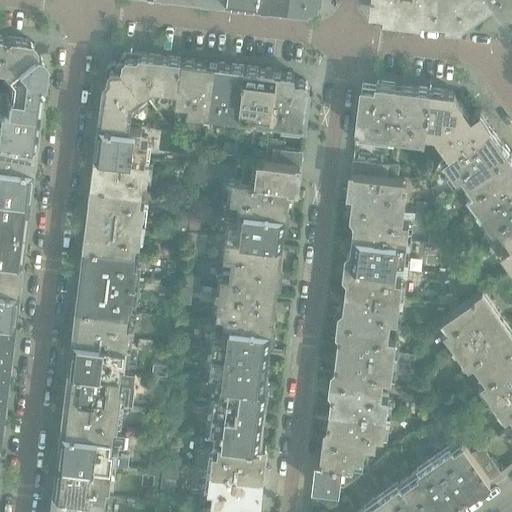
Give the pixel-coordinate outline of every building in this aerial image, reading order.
[(436,17),(438,0),(372,0),(371,9),(385,11),(385,15),(421,20),(421,15),(436,17)] [(511,0),(438,0),(436,17),(449,18),(448,23),(461,25),(462,23),(493,0),(494,0),(501,10),(511,2),(511,0)] [(32,51),(33,45),(29,39),(0,35),(0,65),(3,66),(5,70),(32,51)] [(0,134),(33,139),(40,77),(43,57),(38,52),(32,51),(5,70),(11,78),(9,92),(0,91),(0,134)] [(134,99),(155,85),(178,88),(182,57),(127,51),(121,55),(120,59),(116,62),(112,62),(107,66),(100,121),(131,124),(134,99)] [(240,120),(246,65),(182,57),(178,88),(176,102),(188,104),(187,113),(202,115),(201,124),(200,123),(199,127),(197,127),(194,151),(212,153),(213,153),(216,126),(217,117),(240,120)] [(305,128),(310,86),(305,80),(294,79),(293,73),(274,71),(273,68),(246,65),(240,120),(305,128)] [(424,130),(429,88),(377,81),(376,86),(362,84),(357,129),(392,133),(423,137),(424,130)] [(511,153),(480,110),(471,117),(454,92),(454,91),(429,88),(424,130),(435,131),(452,155),(447,159),(459,175),(464,172),(470,182),(511,153)] [(146,158),(148,139),(139,138),(141,126),(131,124),(100,121),(93,182),(143,188),(144,178),(148,178),(151,159),(146,158)] [(0,161),(30,165),(33,139),(0,134),(0,161)] [(225,141),(224,152),(234,154),(236,142),(225,141)] [(298,185),(302,148),(274,146),(268,145),(266,160),(246,157),(244,178),(289,184),(298,185)] [(209,174),(212,153),(194,151),(186,150),(195,165),(194,172),(209,174)] [(511,155),(511,153),(470,182),(477,192),(473,195),(484,212),(495,228),(500,224),(507,234),(511,230),(511,155)] [(352,171),(375,174),(376,166),(378,166),(379,162),(354,159),(352,171)] [(0,224),(22,227),(30,165),(0,161),(0,224)] [(376,166),(375,174),(388,175),(389,163),(379,162),(378,166),(376,166)] [(389,163),(388,175),(398,177),(399,165),(389,163)] [(403,210),(406,189),(401,188),(402,177),(398,177),(388,175),(375,174),(352,171),(350,190),(356,190),(354,203),(403,210)] [(208,184),(209,174),(194,172),(193,182),(208,184)] [(287,200),(288,188),(289,184),(244,178),(235,177),(232,195),(228,195),(227,206),(288,212),(289,203),(287,200)] [(143,217),(146,198),(141,198),(143,188),(93,182),(85,245),(134,251),(136,241),(140,241),(143,217)] [(444,192),(435,199),(438,202),(447,196),(444,192)] [(417,201),(416,210),(429,211),(430,202),(417,201)] [(403,259),(408,220),(414,221),(416,211),(403,210),(354,203),(353,214),(357,218),(353,248),(348,251),(347,262),(408,269),(409,259),(403,259)] [(284,224),(287,221),(288,212),(227,206),(226,216),(230,216),(225,254),(232,254),(231,265),(281,270),(282,261),(280,257),(284,224)] [(465,221),(474,215),(472,211),(453,223),(456,227),(465,221)] [(202,230),(203,216),(191,214),(189,229),(202,230)] [(165,230),(166,223),(156,222),(155,229),(165,230)] [(0,287),(15,290),(22,227),(0,224),(0,287)] [(511,230),(507,234),(511,241),(511,243),(503,250),(511,262),(511,230)] [(133,303),(137,262),(133,261),(134,251),(85,245),(77,307),(127,313),(129,302),(133,303)] [(198,259),(198,250),(186,250),(186,259),(198,259)] [(408,318),(411,299),(398,297),(400,278),(407,278),(408,269),(347,262),(345,272),(349,276),(348,287),(346,306),(341,309),(340,320),(389,325),(390,315),(396,316),(408,318)] [(273,315),(274,301),(277,282),(280,279),(281,270),(231,265),(230,274),(222,273),(218,310),(225,312),(224,321),(274,327),(275,318),(273,315)] [(473,271),(454,285),(457,296),(480,280),(473,271)] [(182,287),(180,303),(191,304),(192,288),(193,287),(182,286),(182,287)] [(0,349),(7,350),(15,290),(0,287),(0,349)] [(511,344),(511,328),(500,312),(482,287),(443,314),(449,325),(446,328),(468,360),(472,357),(479,367),(511,344)] [(452,304),(453,296),(439,294),(438,302),(452,304)] [(436,303),(436,311),(446,312),(447,304),(436,303)] [(125,364),(130,324),(126,323),(127,313),(77,307),(70,368),(120,373),(121,363),(125,364)] [(389,374),(393,336),(388,335),(389,325),(340,320),(339,329),(341,332),(339,348),(337,366),(334,369),(332,378),(382,384),(384,373),(389,374)] [(270,339),(273,336),(274,327),(224,321),(223,331),(215,330),(211,368),(218,369),(217,379),(220,380),(267,385),(268,375),(266,372),(270,339)] [(511,344),(479,367),(486,377),(481,379),(504,412),(508,409),(511,414),(511,344)] [(439,356),(447,351),(445,348),(437,353),(439,356)] [(443,361),(450,356),(447,351),(439,356),(443,361)] [(121,399),(123,384),(119,384),(120,373),(70,368),(62,427),(112,434),(114,425),(117,426),(119,409),(155,411),(155,407),(145,406),(146,401),(131,399),(131,400),(121,399)] [(385,409),(387,394),(381,394),(382,384),(332,378),(331,387),(334,390),(330,425),(326,427),(325,436),(365,441),(365,440),(375,441),(377,431),(382,432),(384,419),(398,420),(399,410),(385,409)] [(263,414),(267,385),(220,380),(219,388),(215,388),(213,407),(263,414)] [(476,408),(486,401),(483,397),(473,404),(476,408)] [(479,412),(488,405),(486,401),(476,408),(479,412)] [(261,432),(263,417),(263,414),(213,407),(211,427),(215,427),(214,437),(219,438),(262,443),(263,434),(261,432)] [(62,427),(55,489),(105,495),(107,484),(110,484),(112,469),(113,464),(123,466),(128,466),(130,455),(114,453),(115,447),(124,448),(124,447),(127,448),(129,436),(112,434),(62,427)] [(362,463),(365,441),(325,436),(323,459),(347,461),(362,463)] [(258,504),(266,445),(266,444),(262,443),(219,438),(218,448),(214,447),(214,449),(200,447),(198,466),(212,467),(209,487),(213,487),(212,498),(258,504)] [(442,511),(490,479),(471,451),(461,438),(436,456),(409,475),(435,511),(442,511)] [(500,471),(481,444),(471,451),(490,479),(500,471)] [(344,486),(347,461),(323,459),(317,458),(314,482),(329,484),(344,486)] [(435,511),(409,475),(356,511),(435,511)] [(329,502),(329,484),(314,482),(312,500),(329,502)] [(106,511),(107,509),(104,508),(105,495),(55,489),(51,511),(106,511)] [(165,511),(167,503),(195,506),(197,496),(175,493),(156,491),(153,511),(165,511)] [(257,511),(258,504),(212,498),(210,508),(207,507),(205,511),(257,511)]
